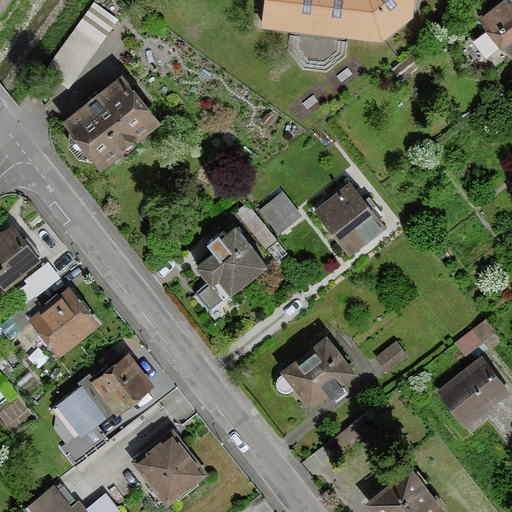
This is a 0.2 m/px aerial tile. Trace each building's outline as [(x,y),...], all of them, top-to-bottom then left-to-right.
[(100,0),(91,0),(47,67),(72,83),(119,12),(100,0)] [(264,0),(262,29),(381,38),(412,14),(413,0),(264,0)] [(511,0),(500,0),(479,18),(511,57),(511,55),(511,0)] [(122,74),(63,119),(100,168),(159,123),(122,74)] [(349,183),(314,209),(348,253),(382,226),(349,183)] [(282,192),(260,210),(279,232),(300,214),(282,192)] [(235,211),(265,246),(276,237),(246,202),(235,211)] [(11,222),(0,230),(0,282),(3,286),(39,258),(11,222)] [(266,263),(234,226),(220,237),(218,234),(207,243),(214,250),(196,265),(210,281),(197,292),(210,307),(229,290),(231,293),(266,263)] [(21,278),(28,292),(60,276),(53,261),(21,278)] [(68,286),(28,317),(58,354),(98,323),(68,286)] [(327,335),(283,370),(311,406),(355,370),(327,335)] [(396,338),(375,354),(388,370),(409,354),(396,338)] [(105,365),(57,405),(82,435),(114,408),(117,412),(151,383),(126,352),(107,368),(105,365)] [(480,355),(436,390),(464,425),(508,389),(480,355)] [(171,428),(131,459),(167,504),(207,473),(171,428)] [(408,465),(364,501),(373,511),(445,511),(446,511),(408,465)] [(85,511),(60,480),(25,507),(28,511),(85,511)]
